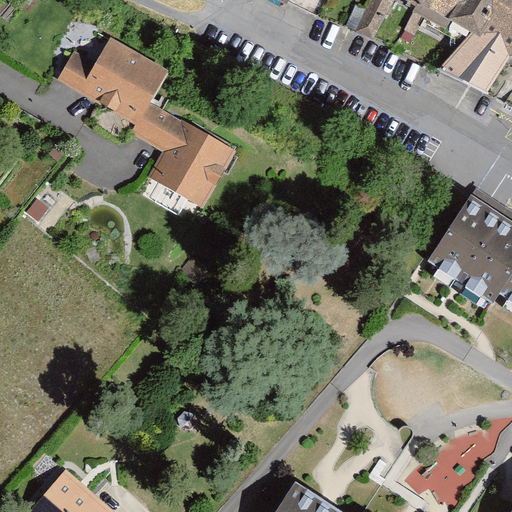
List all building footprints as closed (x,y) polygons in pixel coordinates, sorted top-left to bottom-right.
[(511,0),(269,0),(283,6),(285,0),(364,0),(350,33),(369,41),(389,0),(390,0),(406,15),(399,30),(412,38),(417,28),(436,37),(443,23),(456,34),(424,69),(478,98),(503,57),(511,61),(511,0)] [(160,155),(142,185),(195,215),(231,152),(142,102),(163,65),(104,32),(89,58),(71,48),(54,79),(134,124),(127,136),(160,155)] [(511,229),(463,197),(423,259),(484,299),(490,289),(511,303),(511,229)] [(105,511),(59,473),(26,511),(105,511)] [(341,511),(295,482),(276,511),(341,511)] [(511,511),(511,496),(501,511),(511,511)]
